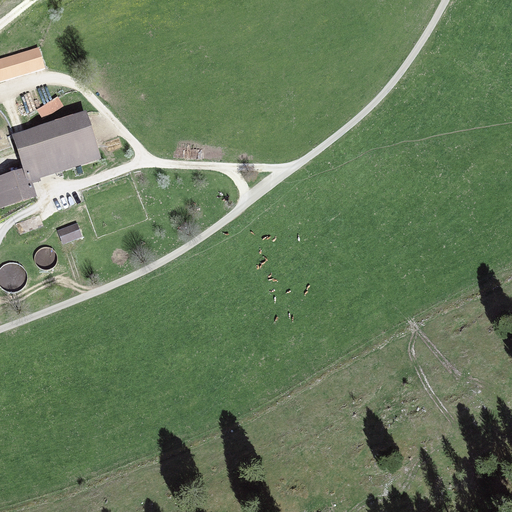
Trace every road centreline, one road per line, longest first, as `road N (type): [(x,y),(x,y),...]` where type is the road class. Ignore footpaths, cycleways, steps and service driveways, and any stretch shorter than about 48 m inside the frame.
road 1 (unclassified): [(445,0),(373,103),(205,234),(152,266),(0,328)]
road 2 (track): [(0,93),(67,84),(150,161),(294,167)]
